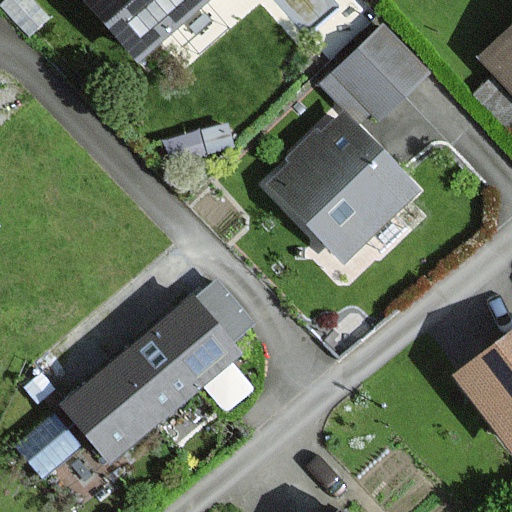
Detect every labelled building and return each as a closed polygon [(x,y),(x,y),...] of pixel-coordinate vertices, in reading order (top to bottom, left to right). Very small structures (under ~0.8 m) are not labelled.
[(202,0),(76,0),(133,62),(202,0)] [(511,27),(481,58),(511,89),(511,27)] [(423,73),(380,30),(338,72),(382,115),(423,73)] [(415,190),(341,115),(269,186),(292,209),(344,261),(415,190)] [(107,460),(236,354),(192,300),(62,406),(107,460)] [(511,333),(455,375),(511,451),(511,450),(511,333)] [(22,433),(73,495),(108,467),(56,405),(22,433)]
